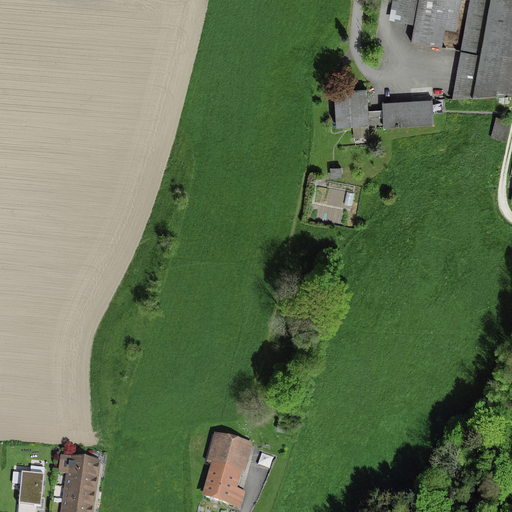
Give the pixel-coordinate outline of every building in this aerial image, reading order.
[(394,0),(393,7),(415,11),(410,42),(434,46),(438,28),(454,31),(459,0),(394,0)] [(511,0),(468,0),(451,99),(494,97),(495,92),(511,95),(511,90),(511,0)] [(351,126),(367,125),(365,90),(336,92),(339,126),(351,126)] [(381,105),(383,127),(432,124),(431,102),(381,105)] [(495,117),(490,138),(504,141),(509,121),(495,117)] [(287,419),(280,418),(276,430),(284,432),(287,419)] [(249,446),(214,436),(206,463),(214,465),(205,497),(238,508),(242,492),(230,489),(235,471),(242,473),(249,446)] [(69,458),(67,473),(95,477),(97,463),(69,458)] [(40,511),(44,475),(21,473),(17,511),(40,511)] [(65,487),(93,492),(95,477),(67,473),(65,487)] [(63,502),(91,506),(93,492),(65,487),(63,502)] [(61,511),(89,511),(91,506),(63,502),(61,511)]
